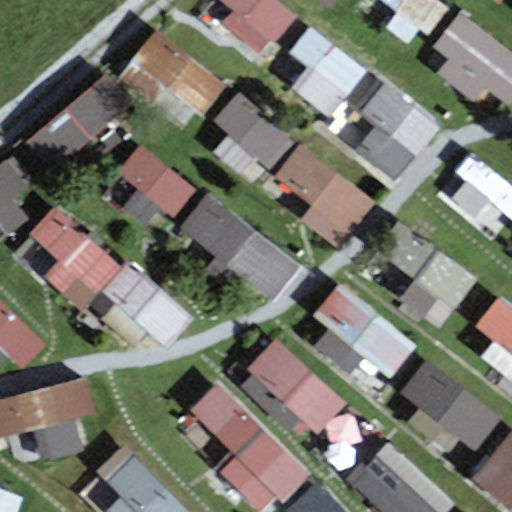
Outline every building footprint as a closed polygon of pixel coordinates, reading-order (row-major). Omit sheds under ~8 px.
[(281,0),(210,0),(207,3),(258,56),(298,18),(281,0)] [(432,0),(369,0),(403,44),(443,14),(432,0)] [(508,110),(511,104),(511,47),(456,10),(425,55),(508,110)] [(192,121),(225,85),(162,26),(128,63),(192,121)] [(277,81),(340,111),(366,58),(302,27),(277,81)] [(104,71),(27,145),(56,174),(132,101),(104,71)] [(369,140),(399,169),(439,128),(385,76),(360,102),(384,125),(369,140)] [(275,163),(296,134),(236,90),(214,119),(275,163)] [(305,217),(340,245),(377,199),(300,137),(273,171),(315,205),(305,217)] [(511,186),(474,150),(440,186),(491,235),(511,213),(511,186)] [(128,151),(115,204),(178,220),(192,168),(128,151)] [(0,222),(10,234),(37,209),(0,168),(0,222)] [(176,227),(275,302),(305,263),(206,187),(176,227)] [(81,308),(124,262),(56,200),(30,229),(62,257),(45,275),(81,308)] [(426,240),(391,288),(439,323),(475,275),(426,240)] [(158,351),(193,315),(133,258),(98,294),(158,351)] [(307,327),(384,385),(417,341),(339,283),(307,327)] [(0,342),(24,366),(48,341),(0,294),(0,342)] [(511,363),(511,303),(500,294),(471,331),(511,363)] [(281,336),(243,373),(311,444),(349,407),(281,336)] [(433,363),(407,396),(475,449),(501,416),(433,363)] [(0,396),(0,420),(9,461),(94,441),(80,378),(0,396)] [(194,405),(235,451),(218,466),(260,511),(268,511),(310,475),(222,379),(194,405)] [(475,483),(511,506),(511,430),(509,429),(475,483)] [(386,511),(444,511),(455,501),(390,440),(352,479),(386,511)] [(189,511),(133,443),(92,476),(121,511),(189,511)] [(349,511),(316,481),(287,511),(349,511)] [(0,511),(17,511),(25,493),(0,483),(0,511)]
